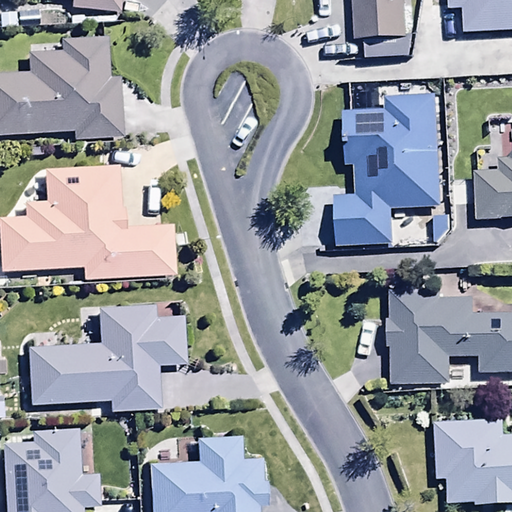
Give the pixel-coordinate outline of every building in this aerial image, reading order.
[(62,0),(68,0),(67,13),(118,17),(119,0),(62,0)] [(349,0),(351,44),(362,43),(363,63),(406,62),(403,0),(349,0)] [(511,0),(447,0),(448,0),(429,1),(430,23),(448,22),(448,13),(461,12),(461,37),(511,35),(511,0)] [(0,75),(0,138),(69,136),(70,144),(122,142),(119,81),(107,81),(106,40),(59,42),(60,52),(26,54),(27,75),(0,75)] [(333,199),(335,250),(390,247),(389,213),(439,211),(435,99),(383,101),(384,114),(342,116),(344,170),(351,170),(352,198),(333,199)] [(511,156),(496,173),(472,174),(474,224),(511,221),(511,156)] [(0,221),(0,275),(80,272),(81,284),(172,280),(170,228),(119,231),(116,169),(42,172),(43,205),(23,206),(24,220),(0,221)] [(511,246),(493,248),(494,269),(511,267),(511,246)] [(385,321),(388,388),(449,387),(448,361),(476,361),(477,378),(511,376),(511,316),(471,317),(471,302),(439,303),(439,293),(387,294),(388,321),(385,321)] [(24,351),(26,409),(108,406),(108,416),(159,414),(157,371),(183,370),(181,320),(154,321),(154,310),(97,312),(98,348),(24,351)] [(502,422),(433,425),(435,485),(445,484),(446,507),(474,506),(474,510),(511,508),(511,437),(502,438),(502,422)] [(3,447),(0,446),(0,450),(3,511),(82,511),(82,510),(97,509),(96,479),(78,480),(76,434),(30,437),(30,446),(23,447),(23,440),(3,441),(3,447)] [(195,466),(148,467),(148,511),(257,511),(257,508),(265,508),(264,486),(260,486),(259,463),(241,464),(240,441),(195,442),(195,466)]
